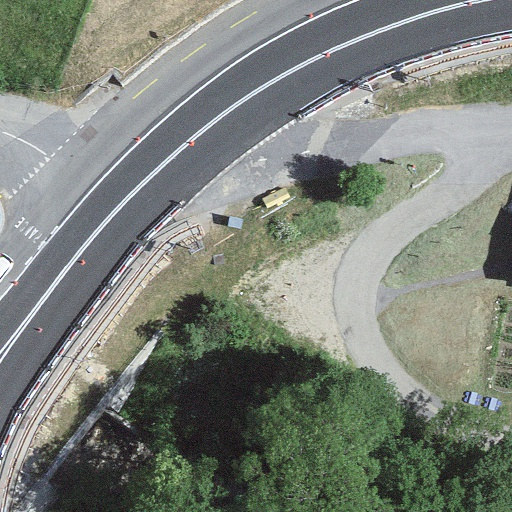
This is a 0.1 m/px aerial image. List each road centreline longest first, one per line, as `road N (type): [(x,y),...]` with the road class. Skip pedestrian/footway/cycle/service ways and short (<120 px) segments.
road 1 (primary): [(49,279),(111,204),(233,86),(292,50),(413,0)]
road 2 (primary): [(0,397),(49,279)]
